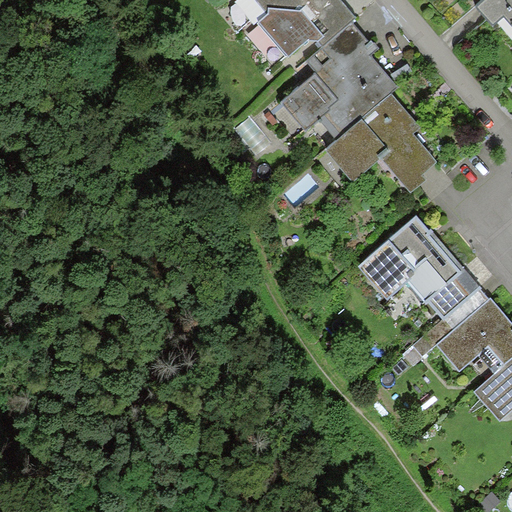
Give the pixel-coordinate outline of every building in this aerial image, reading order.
[(270,0),(257,12),(288,46),(312,25),(320,34),(347,10),(338,0),(270,0)] [(505,6),(511,13),(511,0),(476,0),(492,17),(505,6)] [(315,62),(280,91),(306,123),(328,104),(340,119),(395,74),(348,18),(307,52),(315,62)] [(387,83),(327,135),(356,169),(385,145),(409,173),(433,153),(399,113),(407,106),(387,83)] [(412,210),(361,253),(389,286),(399,277),(418,300),(424,295),(455,269),(459,266),(412,210)] [(469,285),(455,269),(424,295),(438,312),(469,285)] [(438,312),(416,330),(426,342),(434,336),(456,363),(483,341),(500,361),(511,350),(511,318),(488,291),(449,324),(438,312)] [(511,350),(500,361),(475,381),(491,400),(509,385),(511,389),(511,350)]
